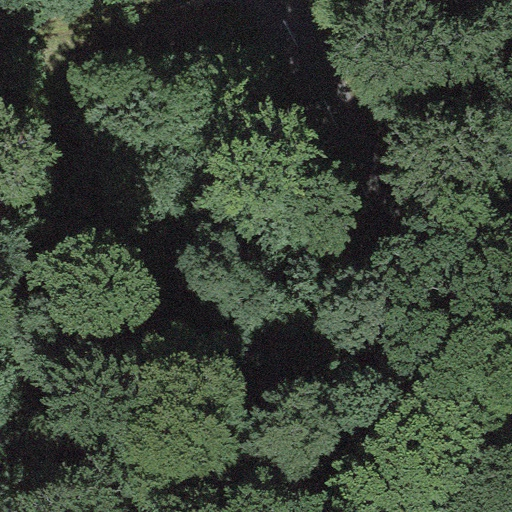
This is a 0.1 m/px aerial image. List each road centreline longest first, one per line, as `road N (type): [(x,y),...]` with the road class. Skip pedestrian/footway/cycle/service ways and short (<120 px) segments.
road 1 (tertiary): [(273,0),(388,243),(465,511)]
road 2 (track): [(176,0),(0,29)]
